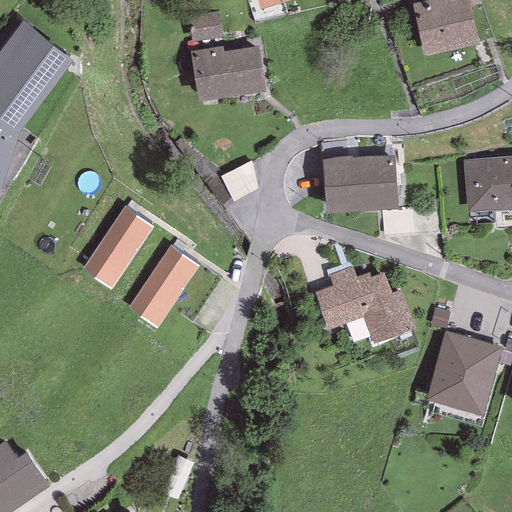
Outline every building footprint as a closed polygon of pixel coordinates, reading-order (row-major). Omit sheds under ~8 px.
[(270,0),(274,14),(326,0),(270,0)] [(467,0),(437,0),(413,5),(423,57),(477,45),(467,0)] [(217,15),(194,19),(195,27),(190,28),(192,42),(221,38),(217,15)] [(91,66),(52,37),(35,59),(30,56),(0,97),(0,182),(24,190),(39,137),(91,66)] [(258,47),(193,55),(198,101),(264,93),(258,47)] [(393,157),(324,161),(327,215),(396,211),(393,157)] [(511,158),(464,162),(467,213),(511,209),(511,158)] [(255,168),(238,174),(234,161),(220,165),(233,207),(264,198),(255,168)] [(158,223),(129,203),(88,264),(118,284),(158,223)] [(205,262),(175,242),(134,304),(164,324),(205,262)] [(343,293),(325,299),(338,338),(379,325),(386,346),(425,333),(414,300),(406,303),(399,281),(387,285),(385,279),(373,283),(368,269),(338,278),(343,293)] [(511,356),(511,351),(458,337),(440,402),(495,418),(511,356)] [(0,510),(3,509),(5,511),(8,511),(54,479),(31,448),(22,454),(9,436),(0,442),(0,510)]
